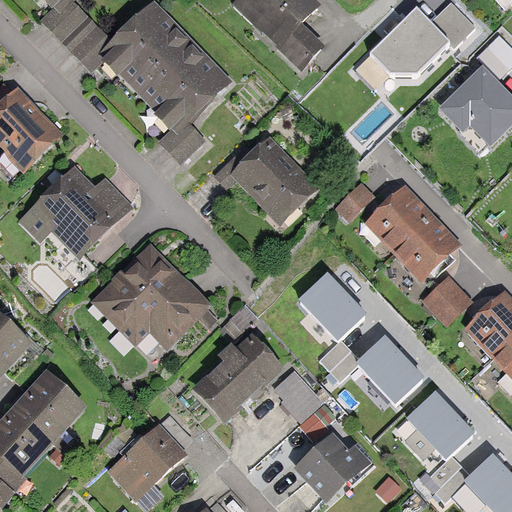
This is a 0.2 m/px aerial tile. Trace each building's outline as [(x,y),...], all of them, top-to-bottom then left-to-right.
[(73,0),(46,0),(59,13),(73,0)] [(233,81),(154,0),(99,54),(177,135),(233,81)] [(321,2),(318,0),(233,0),(231,2),(278,47),(303,22),(321,2)] [(511,0),(500,0),(510,10),(511,7),(511,0)] [(452,2),(430,23),(451,45),(454,49),(476,28),(452,2)] [(418,10),(357,72),(377,91),(392,76),(420,77),(451,45),(430,23),(418,10)] [(327,46),(303,22),(278,47),(303,70),(327,46)] [(483,65),(499,81),(511,68),(511,48),(500,35),(476,58),(483,65)] [(511,95),(499,81),(483,65),(439,108),(462,132),(470,125),(490,146),(511,124),(511,95)] [(56,136),(10,87),(0,96),(0,154),(17,173),(56,136)] [(315,183),(270,137),(230,176),(275,223),(315,183)] [(93,184),(75,164),(18,219),(40,243),(53,231),(79,259),(135,206),(103,174),(93,184)] [(363,183),(337,209),(349,222),(375,196),(363,183)] [(462,243),(406,185),(366,224),(421,281),(462,243)] [(214,306),(150,242),(90,302),(137,348),(150,335),(167,352),(214,306)] [(328,275),(298,303),(338,344),(342,340),(367,316),(328,275)] [(473,302),(449,277),(424,302),(448,326),(473,302)] [(511,296),(506,291),(464,330),(511,381),(511,296)] [(231,342),(220,352),(226,359),(194,390),(224,421),(281,367),(246,330),(258,319),(246,306),(220,330),(231,342)] [(0,320),(0,369),(25,344),(0,320)] [(424,380),(386,339),(362,361),(357,366),(396,407),(424,380)] [(357,366),(362,361),(342,340),(338,344),(320,361),(340,381),(357,366)] [(295,370),(275,389),(284,399),(281,402),(302,425),(325,404),(295,370)] [(42,374),(0,421),(0,480),(13,492),(85,412),(42,374)] [(475,435),(436,394),(409,420),(419,431),(407,443),(425,461),(437,451),(447,462),(452,457),(475,435)] [(182,459),(157,430),(106,474),(130,503),(182,459)] [(334,431),(294,466),(327,503),(349,484),(352,487),(376,465),(356,443),(349,449),(334,431)] [(472,477),(452,457),(447,462),(431,477),(441,487),(435,493),(445,504),(464,485),(472,477)] [(511,511),(511,476),(494,457),(472,477),(464,485),(489,511),(511,511)] [(389,478),(376,492),(389,504),(402,490),(389,478)] [(0,509),(11,496),(0,486),(0,509)]
